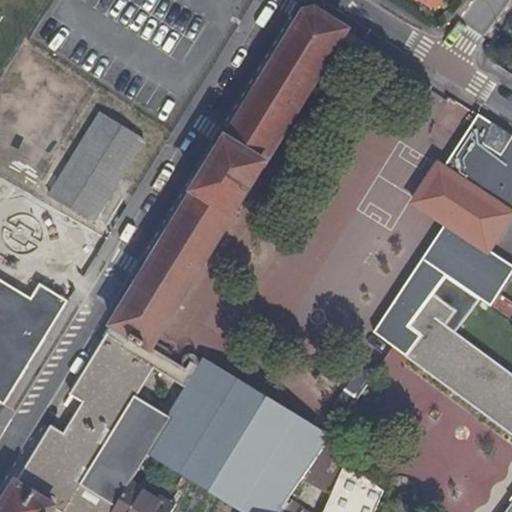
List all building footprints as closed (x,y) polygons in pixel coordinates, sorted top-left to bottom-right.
[(406,0),(427,14),(437,12),(445,0),(406,0)] [(155,353),(346,38),(314,17),(305,18),(115,328),(155,353)] [(489,130),(454,108),(438,134),(478,160),(480,156),(489,130)] [(99,110),(52,190),(96,216),(143,136),(99,110)] [(511,150),(511,144),(489,130),(480,156),(494,164),(500,169),(511,150)] [(494,164),(480,156),(478,160),(445,250),(438,267),(444,269),(448,258),(457,262),(494,164)] [(511,243),(511,177),(452,272),(482,291),(511,243)] [(438,267),(445,250),(434,246),(410,308),(321,436),(330,442),(353,409),(410,329),(416,320),(436,273),(438,267)] [(511,502),(503,511),(511,511),(511,374),(460,335),(482,305),(447,281),(435,298),(432,296),(416,320),(410,329),(423,338),(407,360),(511,438),(511,502)] [(0,408),(4,411),(68,306),(39,289),(31,303),(0,284),(0,408)] [(186,392),(194,378),(155,353),(115,328),(72,398),(86,407),(65,438),(52,430),(19,485),(59,511),(60,511),(115,511),(132,485),(149,457),(170,421),(135,400),(153,372),(186,392)] [(281,511),(325,449),(330,442),(321,436),(203,363),(194,378),(186,392),(170,421),(149,457),(199,489),(235,511),(281,511)] [(281,511),(323,511),(344,462),(325,449),(281,511)] [(323,511),(378,511),(386,494),(344,462),(323,511)] [(59,511),(19,485),(2,511),(59,511)] [(173,511),(132,485),(115,511),(173,511)]
